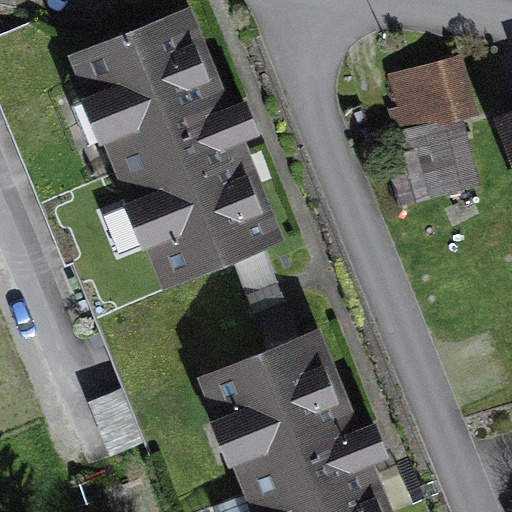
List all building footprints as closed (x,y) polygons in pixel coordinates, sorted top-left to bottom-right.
[(204,17),(89,63),(186,302),(302,255),(204,17)] [(391,76),(416,140),(475,116),(450,53),(391,76)] [(511,102),(494,109),(511,157),(511,102)] [(433,186),(473,185),(473,153),(432,153),(433,186)] [(393,511),(330,338),(214,380),(263,511),(393,511)]
